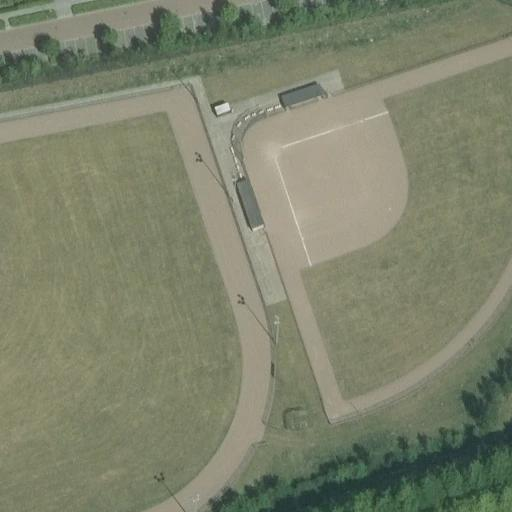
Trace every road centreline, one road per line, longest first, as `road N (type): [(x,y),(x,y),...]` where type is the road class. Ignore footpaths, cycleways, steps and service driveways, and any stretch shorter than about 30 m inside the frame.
road 1 (unknown): [(511,437),(271,511)]
road 2 (residential): [(177,7),(0,43)]
